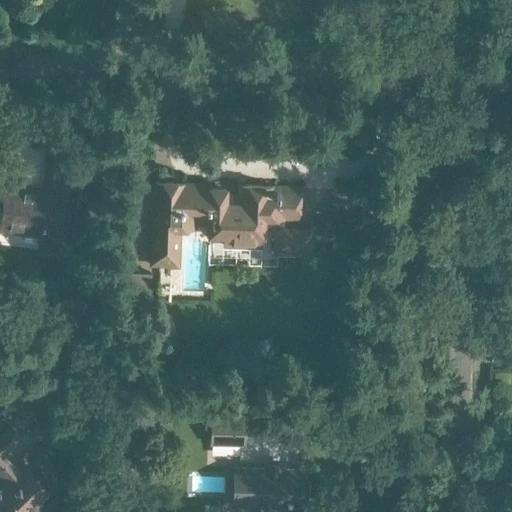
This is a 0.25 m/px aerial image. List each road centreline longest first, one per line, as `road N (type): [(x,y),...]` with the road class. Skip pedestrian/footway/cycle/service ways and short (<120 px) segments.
road 1 (residential): [(0,60),(458,76)]
road 2 (residential): [(452,511),(458,76)]
